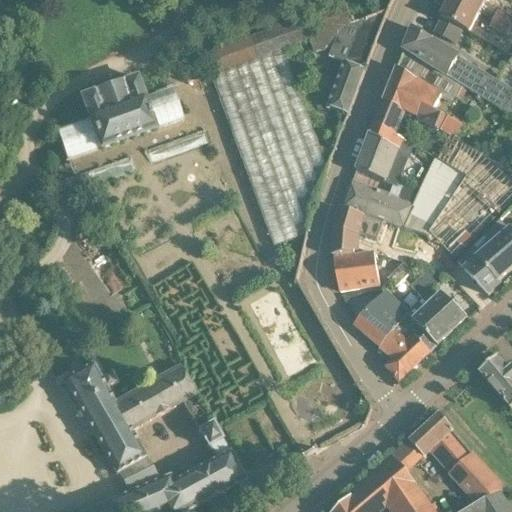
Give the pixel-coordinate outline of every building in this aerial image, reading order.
[(469,34),(479,13),(454,0),(450,0),(441,19),(442,20),(461,30),(469,34)] [(454,0),(479,13),(485,0),(454,0)] [(206,56),(213,78),(284,53),(309,44),(314,57),(333,50),(330,60),(344,65),(328,110),(350,118),(367,73),(388,14),(353,26),(344,3),(206,56)] [(493,22),(511,31),(511,19),(498,13),(493,22)] [(455,43),(461,30),(442,20),(436,33),(455,43)] [(507,40),(511,31),(493,22),(489,31),(507,40)] [(464,88),(464,90),(502,113),(511,98),(511,91),(415,35),(415,33),(414,32),(406,51),(464,88)] [(454,107),(464,90),(464,88),(406,51),(384,104),(404,113),(415,118),(422,107),(422,106),(434,111),(433,113),(435,113),(442,100),(454,107)] [(284,53),(213,78),(211,79),(228,125),(274,250),(309,236),(314,212),(329,172),(284,53)] [(145,101),(137,78),(78,100),(86,121),(55,132),(67,164),(98,153),(99,155),(136,142),(157,134),(157,132),(183,121),(172,92),(145,101)] [(392,136),(404,113),(384,104),(375,127),(392,136)] [(449,171),(463,148),(441,136),(448,120),(435,113),(433,113),(422,107),(415,118),(421,121),(409,147),(412,149),(449,171)] [(395,191),(412,149),(409,147),(392,136),(375,127),(370,138),(356,175),(395,191)] [(494,166),(463,148),(449,171),(467,181),(430,237),(455,263),(511,205),(511,203),(482,186),(494,166)] [(507,171),(511,164),(501,158),(497,165),(507,171)] [(428,240),(430,237),(467,181),(449,171),(437,164),(431,172),(433,174),(422,191),(414,210),(388,202),(389,199),(352,187),(343,212),(366,220),(385,226),(428,240)] [(385,226),(366,220),(343,213),(336,233),(334,260),(359,256),(359,240),(415,258),(419,240),(384,230),(385,226)] [(478,261),(500,286),(511,275),(511,230),(510,232),(502,225),(474,251),(481,259),(478,261)] [(502,288),(500,286),(478,261),(481,259),(474,251),(460,265),(474,281),(489,299),(502,288)] [(340,294),(364,290),(380,287),(374,254),(334,263),(340,294)] [(396,290),(413,273),(404,265),(388,281),(396,290)] [(422,301),(426,298),(441,284),(429,272),(411,289),(422,301)] [(407,316),(408,315),(387,293),(371,309),(356,328),(383,349),(409,319),(407,316)] [(431,356),(432,357),(468,323),(441,297),(432,305),(426,298),(422,301),(408,315),(407,316),(409,319),(410,319),(413,323),(422,333),(415,340),(431,356)] [(400,386),(431,356),(415,340),(422,333),(413,323),(410,319),(409,319),(383,349),(380,352),(384,356),(393,366),(387,370),(400,386)] [(511,372),(510,374),(499,361),(480,378),(496,395),(511,413),(511,411),(511,372)] [(114,405),(93,367),(62,384),(115,476),(144,460),(130,434),(182,405),(214,463),(204,469),(221,497),(236,488),(242,499),(251,494),(181,369),(114,405)] [(507,491),(440,417),(393,460),(394,461),(393,462),(404,476),(419,462),(421,460),(423,463),(430,456),(478,508),(507,491)] [(385,507),(412,487),(404,476),(393,462),(394,461),(393,460),(338,511),(379,511),(385,508),(385,507)] [(194,511),(221,497),(204,469),(173,486),(168,480),(92,511),(194,511)] [(430,511),(412,487),(385,507),(385,508),(379,511),(430,511)] [(511,511),(501,495),(472,511),(511,511)]
